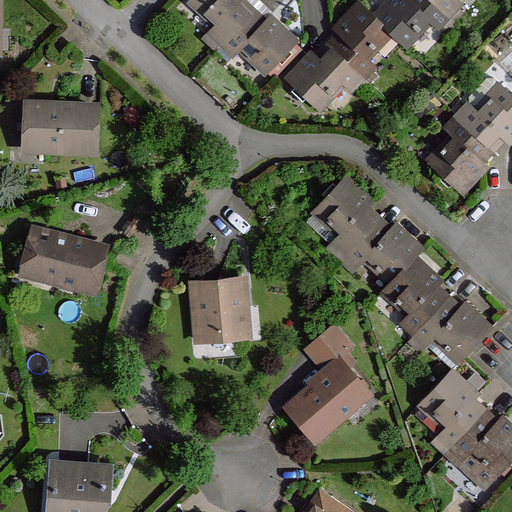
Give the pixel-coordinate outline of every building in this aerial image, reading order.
[(209,31),(222,42),(250,12),(239,1),(240,0),(191,0),(216,23),(209,31)] [(240,0),(239,1),(250,12),(256,7),(247,0),(240,0)] [(391,0),(375,17),(391,32),(406,46),(430,22),(437,28),(450,15),(433,0),(391,0)] [(433,0),(450,15),(457,7),(461,1),(459,0),(433,0)] [(332,48),(364,77),(370,70),(374,65),(367,58),(391,32),(375,17),(361,3),(336,30),(339,33),(343,37),(332,48)] [(256,7),(250,12),(262,22),(267,18),(256,7)] [(457,7),(450,15),(455,20),(463,13),(457,7)] [(262,22),(250,12),(222,42),(235,55),(242,48),(268,72),(295,41),(269,16),(267,18),(262,22)] [(203,37),(216,50),(222,42),(209,31),(203,37)] [(339,33),(328,44),(332,48),(343,37),(339,33)] [(235,55),(222,42),(216,50),(228,60),(235,55)] [(316,57),(320,61),(332,48),(328,44),(316,57)] [(332,48),(320,61),(316,57),(314,54),(288,81),(320,109),(343,84),(350,91),(354,89),(364,77),(332,48)] [(370,70),(364,77),(369,83),(376,75),(370,70)] [(360,94),(369,83),(364,77),(354,89),(360,94)] [(471,104),(459,117),(491,147),(502,136),(506,140),(509,142),(511,138),(511,94),(501,84),(494,78),(487,78),(470,96),(471,104)] [(27,148),(92,150),(93,109),(28,107),(27,148)] [(484,163),(479,159),(491,147),(459,117),(446,130),(452,137),(429,161),(462,192),(487,166),(484,163)] [(502,136),(491,147),(495,150),(506,140),(502,136)] [(495,150),(491,147),(479,159),(484,163),(495,150)] [(333,242),(346,254),(376,221),(366,211),(370,206),(372,204),(346,179),(315,212),(340,235),(333,242)] [(381,216),(370,206),(366,211),(376,221),(381,216)] [(376,221),(389,232),(393,228),(381,216),(376,221)] [(393,228),(389,232),(376,221),(346,254),(358,265),(365,259),(391,282),(414,257),(421,249),(396,225),(393,228)] [(24,271),(60,280),(59,284),(94,291),(105,248),(34,231),(24,271)] [(339,260),(346,254),(333,242),(327,248),(339,260)] [(358,265),(346,254),(339,260),(352,272),(358,265)] [(441,282),(414,257),(391,282),(384,290),(409,314),(402,321),(415,333),(445,300),(433,289),(439,283),(441,282)] [(193,284),(198,340),(250,335),(244,278),(193,284)] [(445,300),(451,294),(439,283),(433,289),(445,300)] [(462,306),(451,294),(445,300),(457,312),(462,306)] [(445,300),(415,333),(428,345),(435,338),(459,361),(466,354),(491,328),(464,304),(462,306),(457,312),(445,300)] [(317,438),(369,394),(347,369),(337,358),(344,351),(349,346),(333,328),(308,350),(324,368),(329,374),(313,387),(290,407),(317,438)] [(355,363),(344,351),(337,358),(347,369),(355,363)] [(324,368),(308,381),(313,387),(329,374),(324,368)] [(439,434),(452,445),(482,414),(471,404),(477,397),(479,395),(451,370),(420,403),(445,426),(439,434)] [(471,404),(482,414),(494,425),(500,419),(488,408),(477,397),(471,404)] [(494,425),(482,414),(452,445),(465,458),(459,463),(475,479),(490,477),(495,473),(497,475),(511,458),(511,427),(502,418),(500,419),(494,425)] [(452,445),(439,434),(433,440),(446,453),(459,464),(459,463),(465,458),(452,445)] [(58,511),(102,511),(104,489),(107,486),(108,468),(54,463),(52,490),(55,493),(54,508),(58,511)] [(345,511),(321,496),(309,511),(345,511)]
